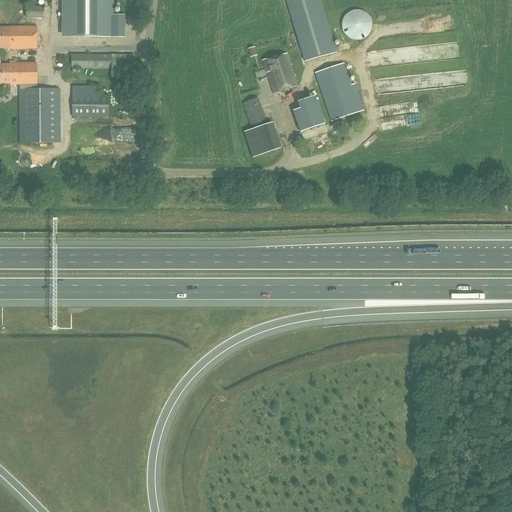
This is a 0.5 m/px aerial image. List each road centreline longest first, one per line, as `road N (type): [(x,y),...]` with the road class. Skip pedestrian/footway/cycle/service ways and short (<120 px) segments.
road 1 (motorway): [(511,259),(0,258)]
road 2 (motorway): [(0,288),(511,288)]
road 3 (motorway): [(154,511),(152,461),(165,412),(182,384),(228,343),(319,315),(511,299)]
road 4 (unclassified): [(279,170),(147,167),(154,0)]
